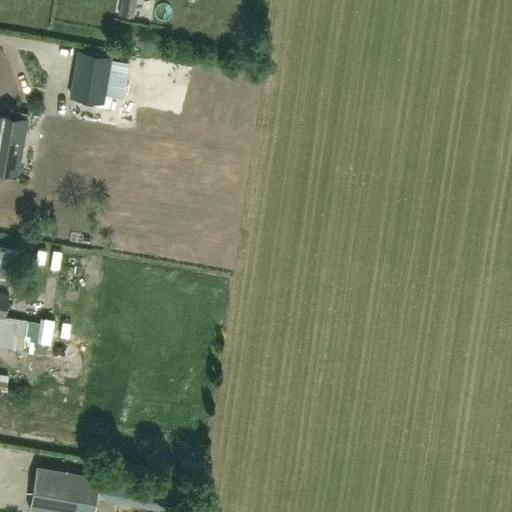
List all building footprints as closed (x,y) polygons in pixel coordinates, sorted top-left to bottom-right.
[(120,0),(119,13),(132,16),(134,0),(120,0)] [(103,102),(112,55),(77,49),(69,96),(103,102)] [(10,108),(9,114),(9,116),(0,114),(0,174),(16,177),(28,112),(10,108)] [(0,248),(0,273),(13,276),(17,252),(0,248)] [(61,283),(60,293),(77,295),(78,285),(61,283)] [(0,345),(22,350),(27,319),(6,315),(9,295),(0,293),(0,345)] [(74,337),(86,340),(92,318),(79,315),(74,337)] [(53,319),(41,318),(37,342),(50,344),(53,319)] [(93,511),(99,477),(36,466),(29,509),(44,511),(93,511)]
